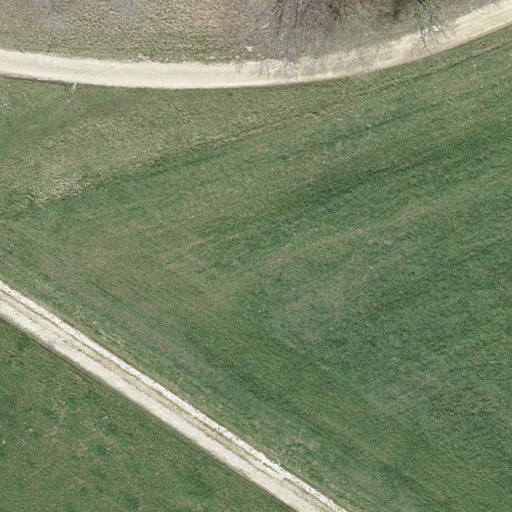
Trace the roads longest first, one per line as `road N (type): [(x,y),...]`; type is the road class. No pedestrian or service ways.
road 1 (track): [(511,6),(429,39),(289,69),(156,71),(0,56)]
road 2 (track): [(0,299),(325,511)]
